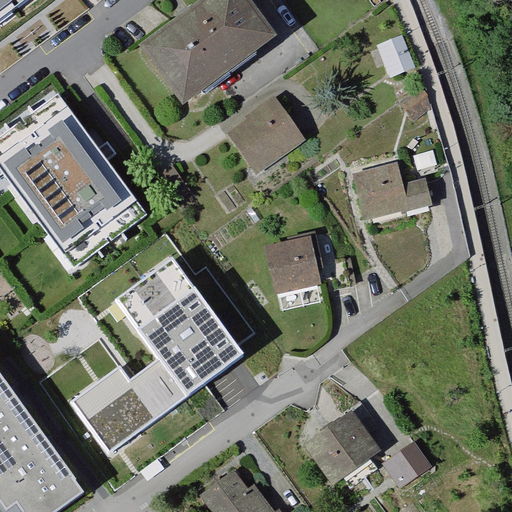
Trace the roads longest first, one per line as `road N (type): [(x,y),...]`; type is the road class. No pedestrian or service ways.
road 1 (residential): [(403,297),(117,511)]
road 2 (residential): [(142,0),(0,97)]
